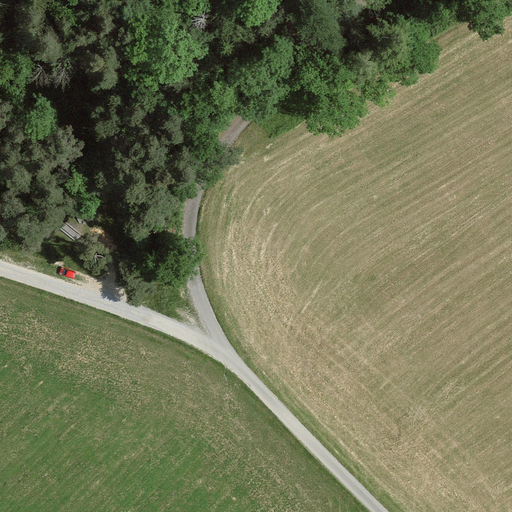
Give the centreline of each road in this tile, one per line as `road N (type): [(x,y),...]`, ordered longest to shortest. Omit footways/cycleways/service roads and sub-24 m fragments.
road 1 (track): [(385,511),(216,346),(0,265)]
road 2 (track): [(369,0),(246,117),(213,161),(196,208),(192,266),(216,346)]
